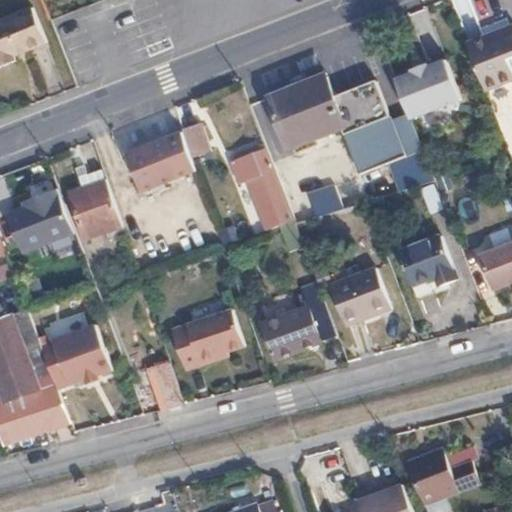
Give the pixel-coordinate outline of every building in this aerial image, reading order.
[(34,8),(0,22),(0,68),(0,69),(18,61),(16,57),(49,43),(34,8)] [(511,30),(509,24),(469,39),(479,67),(487,87),(511,77),(511,63),(509,56),(511,54),(511,53),(504,35),(511,31),(511,30)] [(415,68),(397,74),(412,113),(463,94),(449,55),(431,62),(429,58),(413,64),(415,68)] [(328,74),(320,77),(332,109),(340,129),(349,126),(339,103),(328,74)] [(332,109),(320,77),(271,97),(291,147),(340,129),(332,109)] [(382,123),(405,188),(436,176),(422,141),(412,113),(382,123)] [(204,129),(186,135),(197,163),(214,156),(204,129)] [(187,180),(174,141),(151,149),(133,156),(135,163),(146,193),(187,180)] [(296,218),(267,145),(232,159),(241,181),(250,178),(269,227),(296,218)] [(72,193),(89,241),(126,227),(109,179),(108,179),(105,170),(91,175),(87,166),(79,169),(86,188),(72,193)] [(318,216),(343,206),(334,184),(309,194),(318,216)] [(54,247),(57,256),(78,249),(61,191),(7,206),(22,256),(54,247)] [(458,276),(442,236),(402,252),(413,282),(436,274),(440,283),(458,276)] [(511,238),(481,251),(494,285),(511,278),(511,238)] [(18,277),(9,252),(0,255),(0,266),(6,281),(18,277)] [(394,309),(379,270),(334,286),(350,325),(394,309)] [(280,352),(339,332),(331,311),(319,279),(303,285),(312,303),(268,319),(280,352)] [(247,336),(234,302),(171,324),(187,362),(219,352),(217,347),(247,336)] [(43,390),(58,384),(30,308),(14,315),(43,390)] [(0,398),(0,432),(5,444),(72,420),(58,384),(43,390),(14,315),(12,310),(0,315),(0,390),(3,397),(0,398)] [(165,406),(187,400),(173,360),(152,368),(165,406)] [(445,441),(408,455),(425,500),(483,480),(474,456),(480,454),(475,441),(449,451),(445,441)] [(374,483),(357,489),(365,511),(415,511),(403,479),(387,485),(377,489),(374,483)] [(377,489),(387,485),(384,479),(374,483),(377,489)] [(277,511),(272,497),(229,511),(277,511)] [(490,511),(510,511),(506,502),(489,508),(490,511)]
